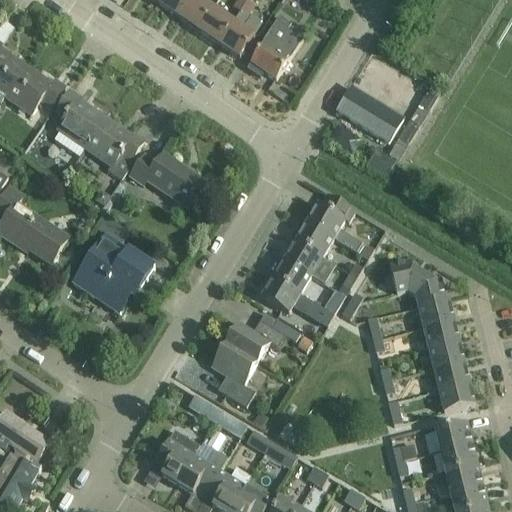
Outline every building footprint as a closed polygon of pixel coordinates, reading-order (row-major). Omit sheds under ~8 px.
[(191,0),(161,0),(157,7),(177,21),(191,0)] [(191,0),(177,21),(198,35),(213,12),(205,6),(208,0),(191,0)] [(241,16),(248,5),(241,0),(240,0),(233,10),(233,11),(241,16)] [(248,5),(241,16),(234,26),(219,49),(239,62),(251,46),(255,40),(241,31),(256,11),(248,5)] [(234,26),(213,12),(198,35),(219,49),(234,26)] [(252,68),(249,72),(261,81),(264,76),(277,84),(307,39),(280,21),(263,47),(265,48),(252,67),(252,68)] [(0,106),(1,107),(5,102),(25,71),(0,54),(0,52),(2,49),(0,47),(0,106)] [(369,61),(361,75),(386,90),(380,100),(393,108),(400,97),(415,106),(423,93),(369,61)] [(52,89),(25,71),(5,102),(31,120),(40,106),(50,113),(65,92),(55,85),(52,89)] [(430,116),(441,98),(441,97),(431,91),(389,160),(396,164),(399,166),(408,150),(409,150),(420,131),(429,116),(430,116)] [(395,119),(354,94),(340,117),(381,142),(395,119)] [(60,112),(56,117),(66,124),(59,135),(61,137),(56,144),(80,161),(86,153),(106,123),(79,105),(81,103),(71,96),(60,112)] [(133,142),(106,123),(86,153),(111,170),(108,175),(122,185),(132,171),(129,169),(145,146),(135,139),(133,142)] [(382,155),(372,170),(387,179),(396,164),(389,160),(382,155)] [(205,186),(164,158),(158,168),(145,159),(131,181),(144,190),(147,186),(188,213),(205,186)] [(0,197),(5,189),(9,183),(0,177),(0,197)] [(52,270),(69,244),(19,210),(25,202),(10,192),(0,206),(0,220),(7,225),(0,234),(0,239),(17,252),(20,249),(52,270)] [(319,209),(307,228),(334,244),(356,258),(362,248),(340,235),(345,226),(349,229),(356,217),(328,200),(322,210),(319,209)] [(323,263),(334,244),(307,228),(296,246),(323,263)] [(134,303),(155,273),(106,239),(73,288),(119,319),(131,301),(134,303)] [(288,249),(281,262),(285,264),(285,265),(312,281),(323,263),(296,246),(292,252),(288,249)] [(361,261),(368,265),(375,255),(368,250),(367,251),(361,261)] [(301,300),(312,281),(285,265),(280,262),(274,273),(278,276),(274,283),(301,300)] [(412,299),(424,279),(413,272),(411,267),(390,272),(395,291),(397,299),(408,297),(412,299)] [(357,284),(364,273),(356,268),(350,279),(357,284)] [(346,302),(351,295),(357,284),(350,279),(339,298),(346,302)] [(436,286),(424,279),(412,299),(416,301),(419,311),(446,305),(441,285),(436,286)] [(289,319),(301,300),(274,283),(262,302),(289,319)] [(339,298),(334,305),(328,316),(335,320),(346,302),(339,298)] [(357,314),(363,303),(356,299),(349,309),(357,314)] [(424,333),(455,325),(449,304),(446,305),(419,311),(424,333)] [(350,325),(357,314),(349,309),(343,320),(350,325)] [(328,331),(335,320),(328,316),(321,327),(328,331)] [(301,340),(269,320),(266,318),(254,337),(240,328),(226,350),(257,369),(270,348),(279,353),(286,341),(296,348),(301,340)] [(373,345),(382,343),(379,331),(377,323),(368,325),(373,345)] [(429,354),(460,346),(455,325),(424,333),(429,354)] [(377,358),(385,356),(382,343),(373,345),(377,358)] [(434,375),(465,368),(460,346),(429,354),(434,375)] [(257,369),(226,350),(213,372),(227,381),(230,383),(222,397),(239,408),(247,413),(256,398),(244,391),(257,369)] [(440,396),(470,389),(465,368),(434,375),(440,396)] [(384,388),(392,385),(389,373),(381,375),(384,388)] [(387,400),(395,398),(392,385),(384,388),(387,400)] [(445,418),(456,415),(476,410),(470,389),(440,396),(445,418)] [(394,430),(403,428),(400,416),(398,406),(389,409),(394,430)] [(215,427),(222,416),(214,412),(208,423),(215,427)] [(241,443),(248,432),(222,416),(215,427),(222,432),(241,443)] [(47,446),(2,419),(0,421),(0,448),(5,452),(7,447),(12,450),(14,457),(11,462),(10,462),(0,478),(0,511),(15,511),(36,477),(26,471),(33,460),(37,463),(47,446)] [(441,456),(473,448),(468,427),(448,432),(435,435),(441,456)] [(178,489),(195,461),(201,451),(175,436),(169,445),(156,466),(167,472),(162,480),(178,489)] [(266,458),(272,447),(254,436),(248,448),(258,454),(266,458)] [(285,470),(292,458),(280,452),(272,447),(266,458),(273,462),(285,470)] [(446,478),(478,470),(473,448),(441,456),(446,478)] [(396,467),(405,465),(401,451),(393,454),(396,467)] [(220,476),(228,463),(216,456),(207,469),(195,461),(178,489),(193,499),(198,491),(208,497),(220,476)] [(400,482),(408,480),(405,465),(396,467),(400,482)] [(440,502),(451,499),(483,491),(478,470),(446,478),(449,490),(438,493),(440,502)] [(315,488),(322,477),(314,472),(308,483),(315,488)] [(215,511),(233,511),(251,482),(237,473),(231,483),(220,476),(208,497),(217,503),(213,511),(215,511)] [(322,492),(329,481),(322,477),(315,488),(322,492)] [(268,511),(269,511),(271,507),(246,491),(233,511),(268,511)] [(454,511),(488,511),(483,491),(451,499),(454,511)] [(407,510),(415,507),(412,493),(403,496),(407,510)] [(352,510),(359,499),(351,495),(345,506),(352,510)] [(355,511),(360,511),(366,503),(359,499),(352,510),(355,511)] [(298,511),(281,501),(274,511),(298,511)]
